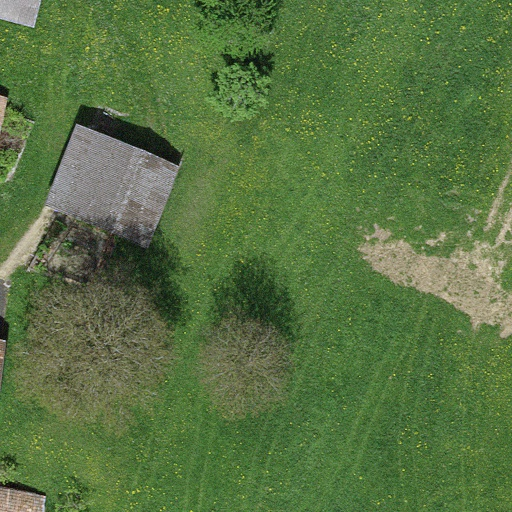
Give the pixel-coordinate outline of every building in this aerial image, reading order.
[(0,0),(0,24),(44,36),(53,0),(0,0)] [(0,157),(10,115),(0,112),(0,157)] [(90,142),(57,214),(147,254),(179,182),(90,142)] [(0,358),(0,416),(10,360),(0,358)] [(52,511),(53,502),(3,501),(2,511),(52,511)]
